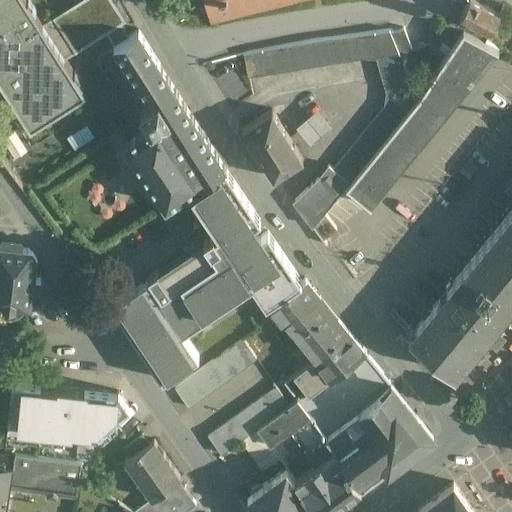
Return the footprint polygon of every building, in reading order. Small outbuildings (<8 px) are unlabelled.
[(30,128),(86,93),(81,85),(82,84),(75,72),(73,73),(65,60),(126,21),(111,0),(80,0),(42,25),(34,13),(36,12),(28,0),(26,0),(0,0),(0,81),(2,84),(0,85),(8,98),(10,97),(17,109),(16,110),(24,122),(25,121),(30,128)] [(205,0),(210,20),(286,0),(205,0)] [(500,13),(475,0),(468,0),(460,15),(462,16),(457,25),(463,29),(479,37),(483,27),(490,31),(500,13)] [(453,22),(429,25),(430,38),(442,37),(443,41),(451,47),(463,29),(457,25),(455,24),(453,22)] [(404,28),(390,32),(399,54),(412,50),(404,28)] [(349,181),(346,185),(368,204),(370,205),(371,204),(370,203),(497,49),(498,49),(498,48),(479,37),(463,29),(451,47),(418,96),(417,97),(349,181)] [(385,105),(334,168),(349,181),(417,97),(399,54),(390,32),(389,30),(314,40),(251,52),(244,54),(248,75),(362,56),(372,57),(387,91),(385,105)] [(151,125),(184,102),(170,81),(149,47),(141,34),(116,49),(143,91),(134,97),(141,107),(140,108),(151,125)] [(184,102),(151,125),(123,142),(166,206),(188,190),(225,167),(212,146),(189,110),(184,102)] [(310,141),(332,124),(318,107),(296,124),(310,141)] [(303,157),(272,109),(243,128),(274,176),(303,157)] [(14,157),(24,152),(15,133),(5,138),(14,157)] [(318,179),(293,200),(313,226),(324,212),(346,185),(349,181),(334,168),(330,164),(318,179)] [(266,304),(268,303),(301,280),(267,229),(260,234),(253,224),(260,219),(225,167),(188,190),(217,232),(214,234),(213,232),(203,238),(205,240),(195,247),(193,244),(186,248),(189,251),(159,271),(158,269),(148,276),(151,280),(148,282),(147,280),(111,304),(162,379),(198,355),(182,331),(251,284),(266,304)] [(511,208),(408,335),(455,373),(511,303),(511,208)] [(32,249),(0,244),(0,303),(31,307),(33,289),(39,289),(40,278),(34,277),(37,257),(32,249)] [(298,330),(317,354),(348,330),(305,278),(301,280),(268,303),(283,322),(287,319),(297,331),(298,330)] [(308,390),(363,349),(348,330),(317,354),(293,373),(308,390)] [(188,407),(225,380),(256,357),(243,337),(174,387),(188,407)] [(376,397),(390,382),(363,349),(308,390),(297,398),(309,414),(326,435),(359,410),(376,397)] [(7,428),(97,433),(130,405),(118,391),(12,379),(7,428)] [(396,460),(432,433),(390,382),(376,397),(359,410),(396,460)] [(221,454),(258,427),(289,404),(276,384),(207,434),(221,454)] [(288,429),(314,464),(335,447),(326,435),(309,414),(297,398),(289,404),(258,427),(269,443),(288,429)] [(361,487),(396,460),(359,410),(326,435),(335,447),(350,466),(348,468),(361,487)] [(124,447),(130,456),(150,443),(143,433),(124,447)] [(124,460),(150,498),(151,499),(179,479),(181,477),(154,440),(150,443),(130,456),(124,460)] [(351,494),(361,487),(348,468),(350,466),(335,447),(314,464),(294,479),(318,511),(327,511),(331,509),(341,502),(351,494)] [(82,461),(62,458),(15,453),(13,469),(11,483),(58,489),(60,490),(59,498),(71,500),(73,491),(75,492),(82,461)] [(6,511),(11,483),(13,469),(0,466),(0,511),(6,511)] [(258,511),(318,511),(294,479),(287,468),(262,486),(258,485),(251,490),(251,494),(247,497),(258,511)] [(134,510),(136,511),(184,511),(195,504),(179,479),(151,499),(150,498),(134,510)] [(473,511),(453,483),(418,509),(420,511),(473,511)]
